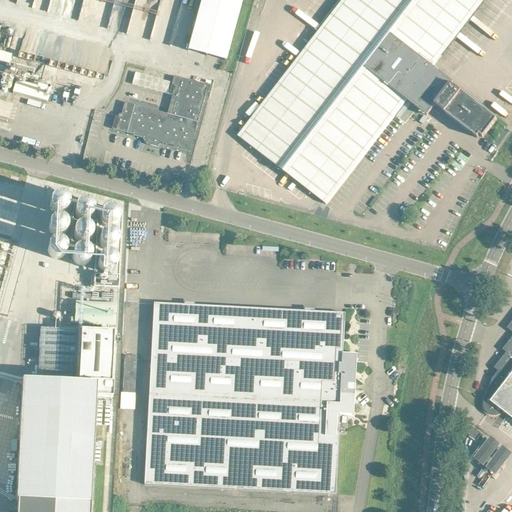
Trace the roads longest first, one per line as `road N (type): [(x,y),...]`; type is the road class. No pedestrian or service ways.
road 1 (unclassified): [(479,288),(0,155)]
road 2 (tertiary): [(433,511),(440,428),(479,288)]
road 3 (unknown): [(0,8),(127,46)]
